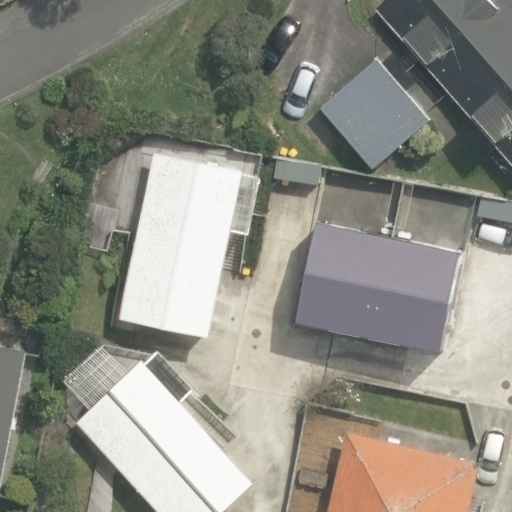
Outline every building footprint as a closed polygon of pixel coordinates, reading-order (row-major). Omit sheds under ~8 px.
[(511,0),(383,0),(378,5),(511,161),(511,0)] [(375,168),(434,118),(381,58),(324,108),(375,168)] [(156,142),(122,308),(212,326),(246,161),(156,142)] [(323,210),(301,316),(440,344),(461,238),(323,210)] [(0,494),(3,495),(33,345),(0,337),(0,494)] [(137,350),(77,410),(180,511),(207,511),(254,465),(137,350)] [(464,511),(478,449),(350,424),(332,511),(464,511)]
